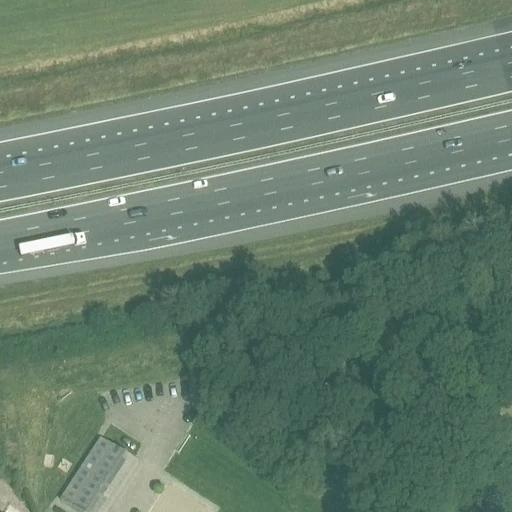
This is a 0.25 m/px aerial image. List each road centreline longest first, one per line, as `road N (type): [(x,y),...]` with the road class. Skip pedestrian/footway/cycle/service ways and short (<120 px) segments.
road 1 (motorway): [(511,69),(0,179)]
road 2 (motorway): [(0,241),(511,132)]
